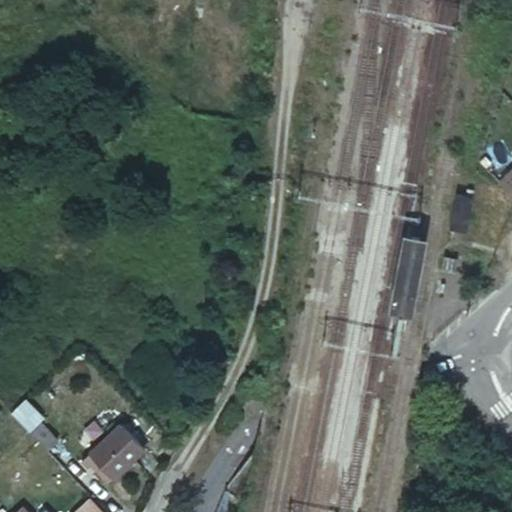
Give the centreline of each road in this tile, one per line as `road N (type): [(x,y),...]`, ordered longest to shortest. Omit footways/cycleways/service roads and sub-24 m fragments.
road 1 (unknown): [(195,511),(253,328),(297,0)]
road 2 (tertiary): [(205,511),(233,463),(289,414),(487,336)]
